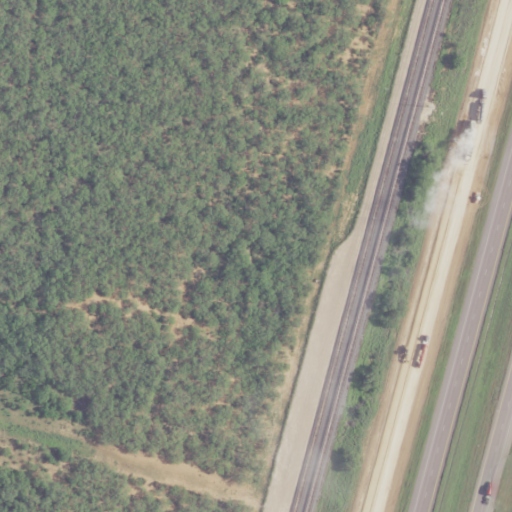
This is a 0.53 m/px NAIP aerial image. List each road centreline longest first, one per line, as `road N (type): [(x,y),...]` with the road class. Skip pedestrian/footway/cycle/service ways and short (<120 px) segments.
road 1 (tertiary): [(370,511),(508,0)]
road 2 (motorway): [(511,166),(419,511)]
road 3 (motorway): [(477,511),(511,383)]
